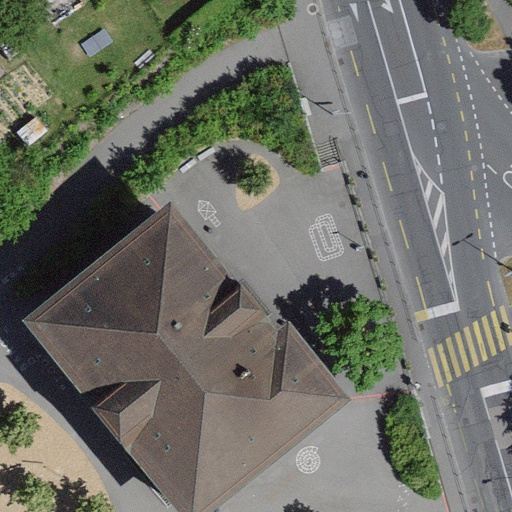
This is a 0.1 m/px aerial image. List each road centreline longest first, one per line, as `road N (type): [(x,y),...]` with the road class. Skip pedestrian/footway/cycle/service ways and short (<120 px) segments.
road 1 (tertiary): [(393,6),(450,270)]
road 2 (tertiary): [(450,270),(510,511)]
road 3 (residential): [(511,141),(393,6)]
